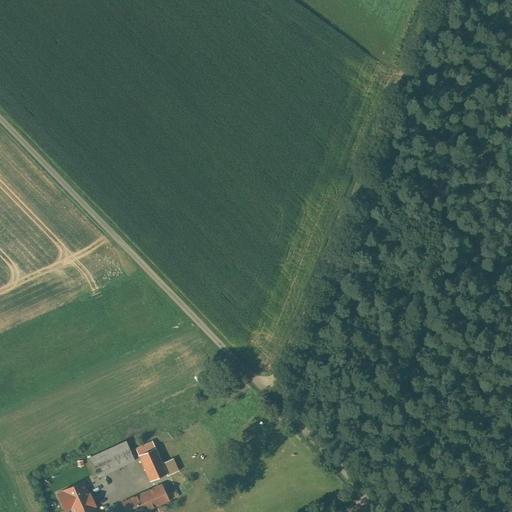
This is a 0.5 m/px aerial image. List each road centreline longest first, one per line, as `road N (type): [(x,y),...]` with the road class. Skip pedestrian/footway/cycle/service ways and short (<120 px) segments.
road 1 (unclassified): [(369,504),(0,118)]
road 2 (track): [(268,392),(434,0)]
